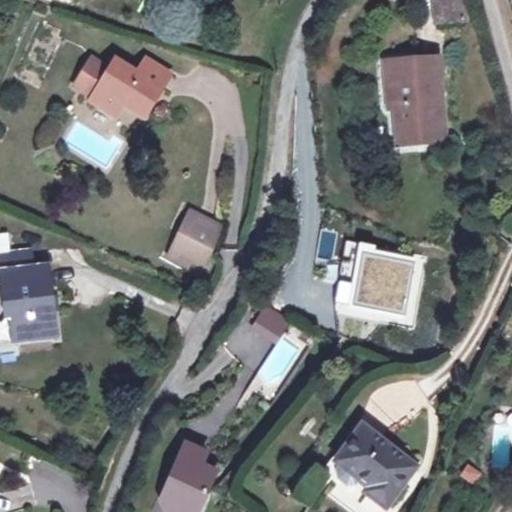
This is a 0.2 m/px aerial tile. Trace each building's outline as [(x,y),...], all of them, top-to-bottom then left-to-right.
[(140,118),(165,74),(141,60),(133,74),(112,63),(91,99),(89,103),(112,117),(119,105),(140,118)] [(424,60),(383,66),(393,141),(434,134),(424,60)] [(106,73),(87,62),(72,88),(91,99),(106,73)] [(187,214),(177,237),(183,240),(192,217),(187,214)] [(183,240),(177,237),(169,257),(200,270),(218,228),(192,217),(183,240)] [(345,296),(353,297),(362,245),(402,252),(403,243),(346,233),(336,294),(345,296)] [(402,252),(362,245),(353,297),(345,296),(338,335),(371,344),(379,300),(407,305),(416,254),(402,252)] [(0,248),(0,308),(3,336),(44,332),(36,261),(20,264),(19,246),(0,248)] [(332,440),(336,444),(356,458),(365,464),(359,471),(381,486),(411,446),(355,408),(332,440)] [(508,469),(508,440),(493,441),(494,469),(508,469)] [(200,452),(178,444),(157,503),(171,509),(169,511),(194,511),(208,475),(193,470),(200,452)] [(351,466),(356,458),(336,444),(332,450),(334,460),(342,467),(351,466)]
